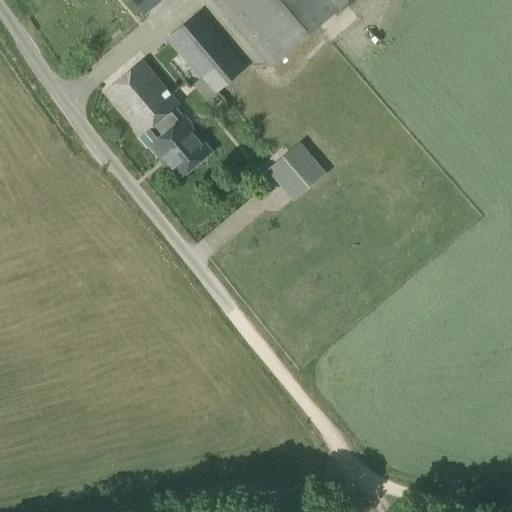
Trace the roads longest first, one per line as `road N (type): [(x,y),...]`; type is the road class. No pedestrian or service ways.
road 1 (unclassified): [(230,311),(0,12)]
road 2 (track): [(362,481),(230,311)]
road 3 (track): [(225,511),(362,481)]
